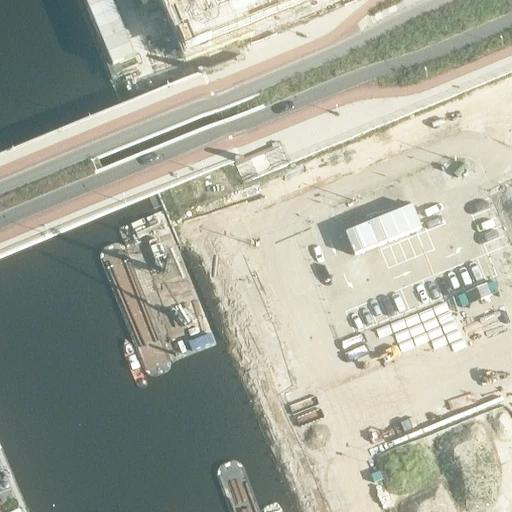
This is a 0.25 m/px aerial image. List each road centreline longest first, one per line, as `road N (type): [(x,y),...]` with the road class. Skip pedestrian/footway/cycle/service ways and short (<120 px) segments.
road 1 (residential): [(114,0),(290,444),(511,352)]
road 2 (tertiary): [(0,225),(363,74),(511,22)]
road 3 (tertiary): [(451,0),(0,194)]
